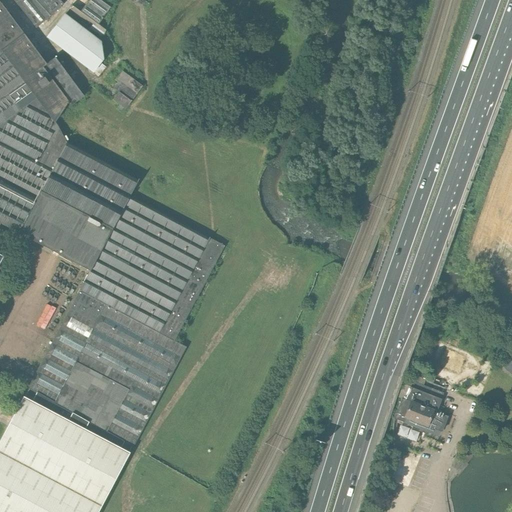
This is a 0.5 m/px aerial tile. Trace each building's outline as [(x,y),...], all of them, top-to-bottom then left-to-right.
[(139,179),(67,141),(67,140),(65,136),(73,132),(121,157),(132,136),(83,110),(77,121),(61,129),(60,126),(55,121),(67,103),(70,106),(83,96),(55,57),(46,64),(0,2),(0,0),(13,0),(36,28),(64,4),(63,3),(65,0),(0,0),(0,223),(18,233),(90,271),(79,291),(60,326),(55,324),(23,385),(27,388),(133,447),(186,347),(174,341),(224,246),(209,238),(210,237),(130,196),(139,179)] [(68,0),(69,1),(68,3),(71,5),(64,14),(46,37),(98,77),(106,67),(104,66),(101,40),(107,31),(98,25),(110,7),(100,0),(68,0)] [(125,110),(143,86),(122,71),(115,80),(118,82),(113,89),(118,92),(112,100),(125,110)] [(406,397),(403,396),(393,422),(401,425),(398,434),(419,442),(424,429),(439,434),(447,413),(439,409),(444,397),(443,396),(445,391),(443,391),(445,386),(414,375),(406,397)] [(455,396),(452,414),(473,418),(476,400),(455,396)] [(104,511),(132,458),(133,457),(132,456),(29,402),(27,402),(26,403),(0,452),(0,511),(104,511)]
